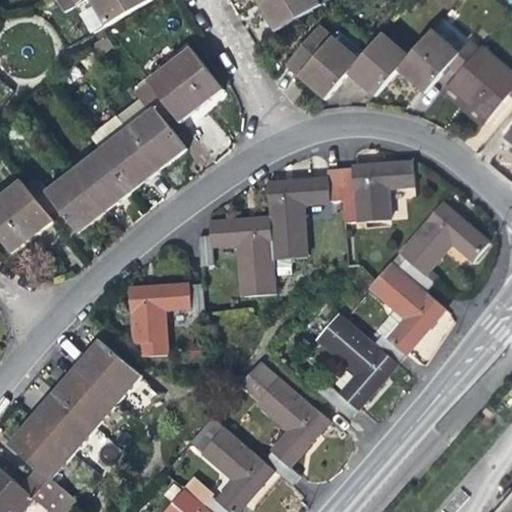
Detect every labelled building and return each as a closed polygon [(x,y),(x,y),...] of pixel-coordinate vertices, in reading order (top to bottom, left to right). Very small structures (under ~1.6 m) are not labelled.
[(88,0),(57,0),(65,13),(88,0)] [(91,0),(107,27),(152,1),(151,0),(91,0)] [(322,5),(319,0),(262,0),(259,2),(267,16),(276,31),(322,5)] [(328,101),(350,76),(361,61),(321,27),(287,67),(308,86),(328,101)] [(450,68),(461,54),(434,30),(412,58),(400,72),(413,83),(426,95),(450,68)] [(376,99),(400,72),(412,58),(384,35),(361,61),(350,76),(362,86),(376,99)] [(461,54),(450,68),(459,76),(480,50),(471,42),(461,54)] [(510,95),(511,91),(511,72),(484,47),(480,50),(459,76),(449,87),(487,120),(510,95)] [(192,50),(151,82),(177,115),(185,123),(206,106),(225,91),(192,50)] [(154,108),(168,123),(177,115),(151,82),(136,93),(150,112),(154,108)] [(483,125),(487,120),(449,87),(445,93),(465,109),(483,125)] [(189,150),(168,123),(154,108),(150,112),(129,130),(162,171),(174,161),(189,150)] [(148,182),(162,171),(129,130),(102,150),(135,192),(148,182)] [(121,203),(135,192),(102,150),(75,171),(108,213),(121,203)] [(373,167),(342,169),(344,202),(346,224),(391,222),(388,189),(416,187),(414,164),(373,167)] [(329,180),(331,203),(344,202),(342,169),(328,170),(329,180)] [(48,193),(59,207),(81,234),(94,224),(108,213),(75,171),(48,193)] [(331,203),(329,180),(302,183),(270,185),(273,220),(275,261),(307,259),(304,205),(331,203)] [(56,222),(50,215),(30,189),(24,181),(0,199),(0,236),(14,254),(56,222)] [(50,215),(59,207),(48,193),(39,181),(30,189),(50,215)] [(444,205),(400,255),(426,277),(454,245),(474,263),(489,245),(463,222),(444,205)] [(212,224),(212,237),(213,247),(240,245),(244,299),(277,296),(275,276),(275,261),(273,220),(246,222),(212,224)] [(215,267),(213,247),(212,237),(201,238),(203,268),(215,267)] [(426,277),(400,255),(393,264),(427,293),(434,284),(426,277)] [(407,319),(389,339),(407,355),(428,330),(446,310),(427,293),(393,264),(378,283),(372,290),(407,319)] [(204,285),(192,286),(194,309),(195,317),(206,316),(204,285)] [(166,311),(194,309),(192,286),(155,289),(131,290),(136,345),(169,343),(166,311)] [(360,376),(342,396),(359,411),(383,383),(398,365),(375,344),(346,320),(341,316),(320,341),(360,376)] [(407,355),(389,339),(383,335),(375,344),(398,365),(407,355)] [(89,358),(80,368),(120,403),(142,378),(102,343),(89,358)] [(291,433),(273,453),(290,468),(313,440),(330,422),(262,363),(240,387),(260,403),(258,405),(291,433)] [(98,428),(120,403),(80,368),(69,381),(58,394),(98,428)] [(359,411),(342,396),(328,384),(319,393),(351,421),(359,411)] [(76,454),(98,428),(58,394),(47,407),(36,420),(76,454)] [(191,444),(202,453),(224,428),(213,419),(191,444)] [(13,446),(38,468),(53,481),(76,454),(36,420),(25,431),(13,446)] [(236,483),(219,502),(229,511),(239,511),(257,492),(274,472),(264,463),(224,428),(202,453),(236,483)] [(302,478),(290,468),(273,453),(264,463),(274,472),(293,488),(302,478)] [(0,511),(24,511),(35,499),(21,488),(0,468),(0,511)] [(53,481),(38,468),(30,478),(69,511),(72,511),(79,504),(53,481)] [(69,511),(30,478),(21,488),(35,499),(49,511),(69,511)] [(210,511),(205,508),(185,491),(166,511),(210,511)] [(511,511),(511,495),(497,511),(511,511)] [(229,511),(219,502),(213,498),(205,508),(210,511),(229,511)]
